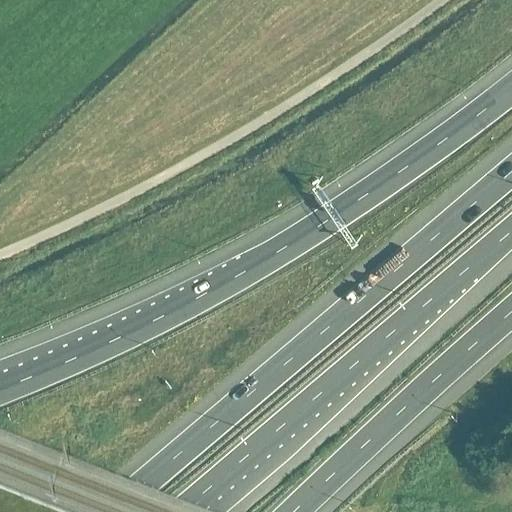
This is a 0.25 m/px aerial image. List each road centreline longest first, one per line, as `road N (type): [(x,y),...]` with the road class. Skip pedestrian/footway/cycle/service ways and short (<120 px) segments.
road 1 (motorway): [(511,85),(275,254),(0,388)]
road 2 (motorway): [(511,170),(109,511)]
road 3 (motorway): [(179,511),(511,229)]
road 4 (motorway): [(295,511),(511,310)]
